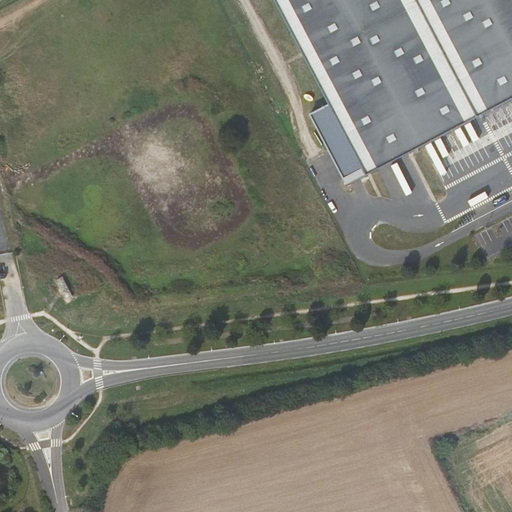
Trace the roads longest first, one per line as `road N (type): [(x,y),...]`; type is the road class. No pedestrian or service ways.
road 1 (unclassified): [(511,304),(388,335),(68,377)]
road 2 (track): [(244,0),(317,157)]
